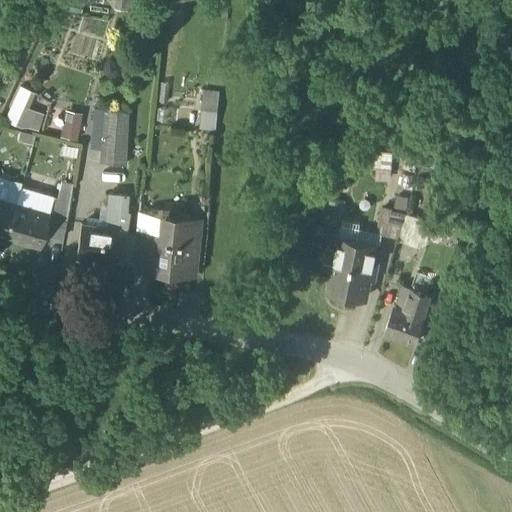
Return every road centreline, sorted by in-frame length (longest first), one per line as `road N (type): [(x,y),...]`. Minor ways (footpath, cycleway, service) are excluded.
road 1 (track): [(365,366),(0,500)]
road 2 (tertiary): [(0,290),(365,366)]
road 3 (tertiary): [(511,454),(365,366)]
